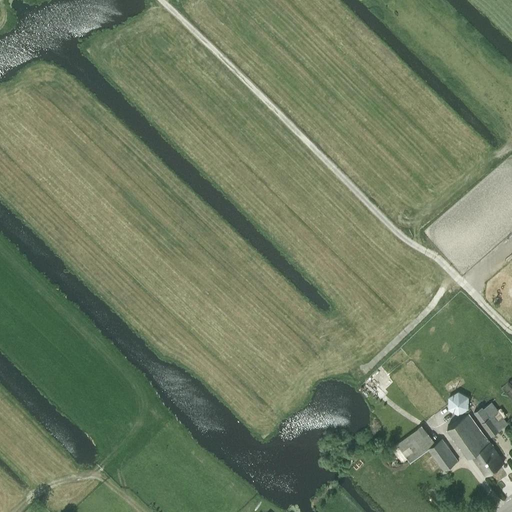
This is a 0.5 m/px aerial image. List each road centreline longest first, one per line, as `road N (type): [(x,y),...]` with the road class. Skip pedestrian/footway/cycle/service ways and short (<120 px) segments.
road 1 (track): [(511,234),(457,259),(407,241),(161,0)]
road 2 (track): [(17,511),(57,481),(86,474),(141,511)]
